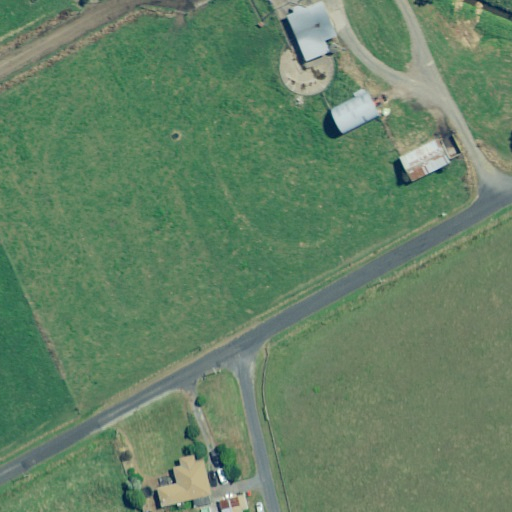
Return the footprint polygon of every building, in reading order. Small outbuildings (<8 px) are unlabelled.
[(336,34),(322,0),(287,15),(306,60),(329,50),(324,39),(336,34)] [(380,116),(365,87),(353,93),(355,96),(331,109),(344,134),(380,116)] [(451,160),(439,137),(400,156),(412,180),(451,160)] [(185,467),(176,469),(179,484),(160,489),(164,507),(214,494),(206,461),(197,463),(195,456),(183,459),(185,467)] [(221,505),(222,511),(234,511),(233,502),(221,505)]
